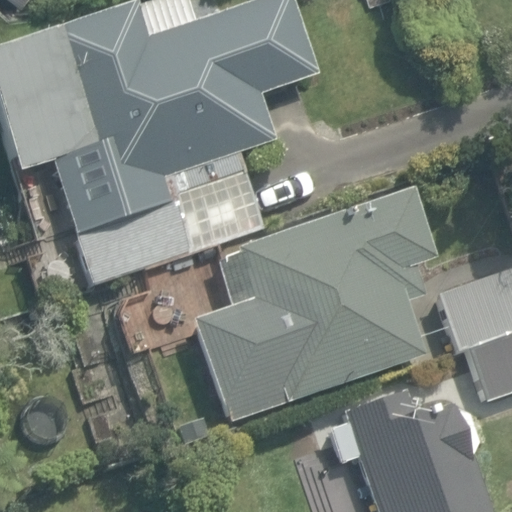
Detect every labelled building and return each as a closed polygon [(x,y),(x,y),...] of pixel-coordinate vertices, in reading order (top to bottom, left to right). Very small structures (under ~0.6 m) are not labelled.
[(68,229),(88,289),(257,233),(231,156),(266,145),(251,98),(310,78),(284,0),(259,0),(187,24),(178,0),(161,0),(126,12),(125,8),(0,49),(0,151),(24,223),(69,207),(66,196),(86,189),(97,220),(68,229)] [(247,312),(279,406),(297,400),(416,360),(398,305),(416,299),(406,269),(426,262),(403,193),(227,252),(235,277),(216,283),(228,318),(247,312)] [(208,267),(73,308),(93,374),(228,333),(208,267)] [(470,347),(485,396),(511,386),(511,293),(457,312),(470,347)] [(205,401),(215,432),(257,417),(246,386),(205,401)] [(349,464),(365,511),(482,511),(449,409),(405,423),(397,398),(338,417),(342,431),(320,438),(331,470),(349,464)]
